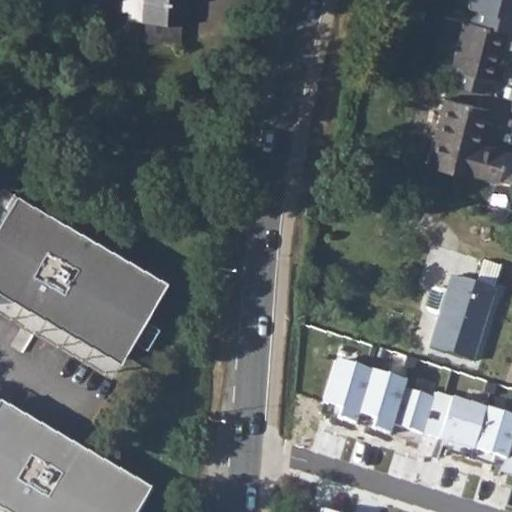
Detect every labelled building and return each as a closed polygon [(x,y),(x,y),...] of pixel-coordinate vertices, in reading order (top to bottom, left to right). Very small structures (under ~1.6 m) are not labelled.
[(143,0),(142,22),(188,25),(189,5),(186,4),(185,0),(143,0)] [(474,8),(470,21),(508,31),(511,31),(511,0),(471,0),(470,7),(474,8)] [(458,70),(454,84),(483,92),(487,77),(494,78),(502,46),(504,46),(508,31),(470,21),(462,20),(451,68),(458,70)] [(443,98),(426,165),(470,176),(471,174),(496,180),(505,149),(478,142),(486,108),(443,98)] [(0,233),(19,200),(4,191),(0,198),(0,317),(24,331),(115,383),(124,368),(33,316),(0,296),(0,233)] [(0,296),(33,316),(124,368),(170,287),(19,200),(0,233),(0,296)] [(492,289),(450,276),(446,291),(435,287),(430,290),(424,308),(427,313),(439,316),(429,348),(470,361),(492,289)] [(2,409),(0,412),(0,511),(144,511),(154,496),(2,409)]
